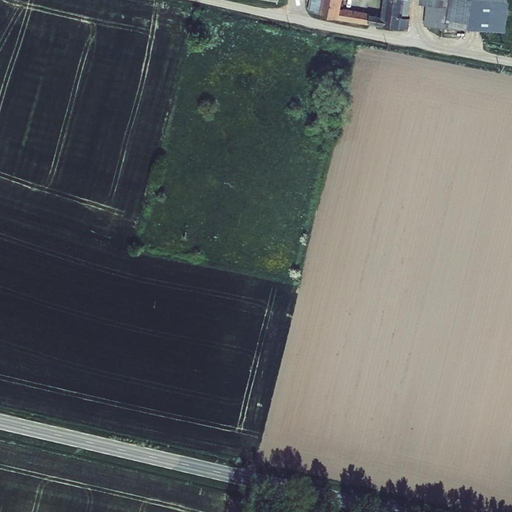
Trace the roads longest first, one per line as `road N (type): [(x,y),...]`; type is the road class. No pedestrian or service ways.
road 1 (tertiary): [(388,511),(0,421)]
road 2 (unclassified): [(511,62),(210,0)]
